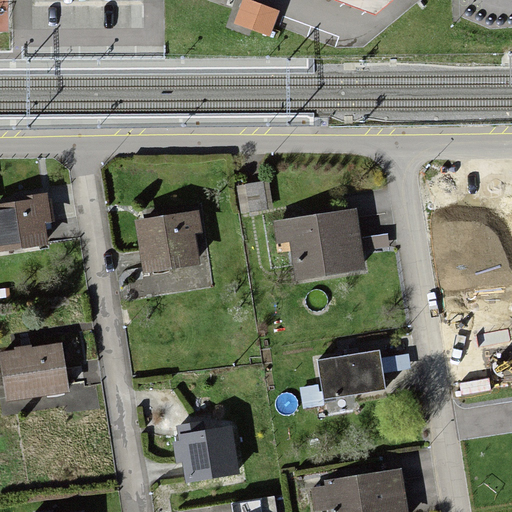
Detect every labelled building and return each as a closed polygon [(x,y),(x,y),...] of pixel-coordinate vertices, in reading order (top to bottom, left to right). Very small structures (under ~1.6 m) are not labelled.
[(280,12),(249,0),(242,0),(234,23),(270,37),(280,12)] [(333,0),(375,14),(392,1),(391,0),(333,0)] [(264,182),(244,186),(250,211),(270,207),(264,182)] [(45,200),(0,205),(0,246),(50,240),(45,200)] [(359,205),(275,218),(282,260),(298,258),(301,274),(368,263),(359,205)] [(186,207),(138,216),(147,266),(196,257),(186,207)] [(58,342),(0,351),(7,396),(65,387),(58,342)] [(380,346),(316,355),(322,392),(386,383),(380,346)] [(229,426),(180,430),(183,467),(232,463),(229,426)] [(406,511),(400,467),(330,477),(334,511),(406,511)]
